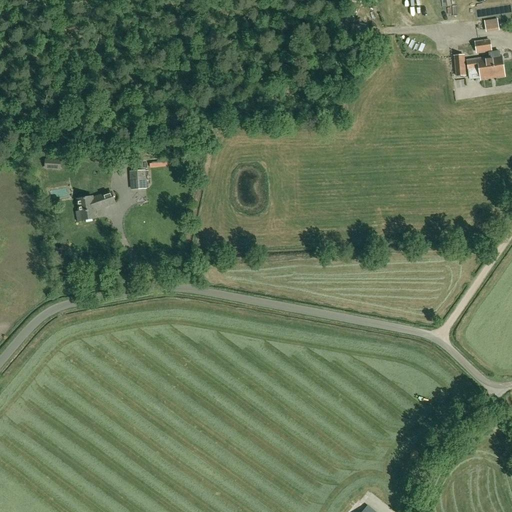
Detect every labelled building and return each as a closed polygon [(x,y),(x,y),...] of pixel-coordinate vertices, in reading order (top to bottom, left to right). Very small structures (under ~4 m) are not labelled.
[(501,20),(488,22),(490,33),(503,31),(501,20)] [(367,47),(369,26),(352,24),(350,46),(367,47)] [(474,42),(476,54),(492,52),(490,40),(474,42)] [(466,76),(465,55),(453,56),(455,77),(466,76)] [(478,59),(481,80),(505,76),(501,56),(478,59)] [(53,160),(45,160),(45,168),(53,168),(53,160)] [(147,189),(145,170),(130,171),(131,190),(147,189)] [(112,193),(93,199),(93,197),(78,200),(80,212),(77,213),(79,222),(96,218),(94,208),(104,205),(105,207),(115,204),(112,193)] [(482,433),(476,426),(468,433),(473,440),(482,433)]
